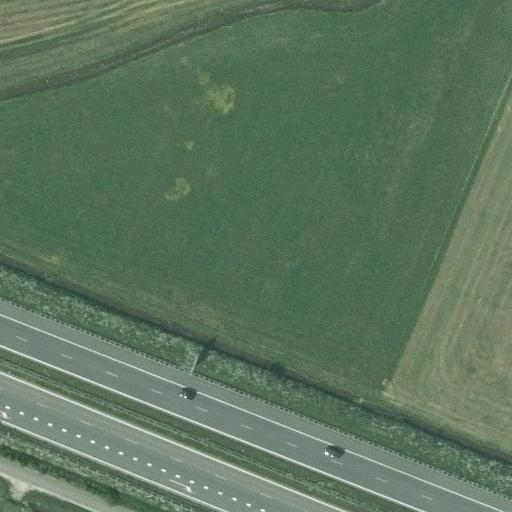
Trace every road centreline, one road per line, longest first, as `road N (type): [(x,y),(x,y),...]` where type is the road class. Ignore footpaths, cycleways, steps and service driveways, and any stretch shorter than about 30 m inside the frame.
road 1 (motorway): [(460,511),(0,330)]
road 2 (motorway): [(0,390),(303,511)]
